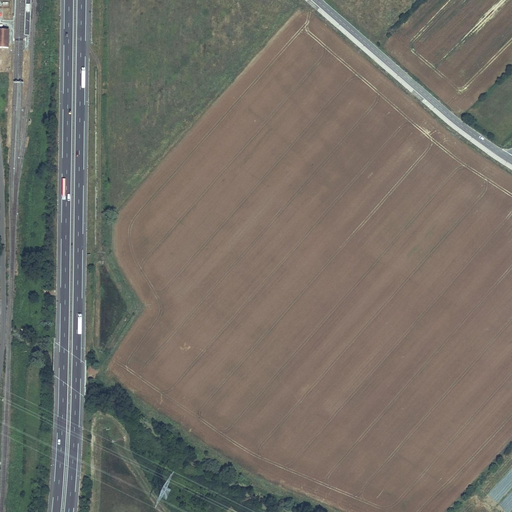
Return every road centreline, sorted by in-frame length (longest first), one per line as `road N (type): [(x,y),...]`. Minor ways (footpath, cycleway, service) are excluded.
road 1 (motorway): [(69,0),(56,511)]
road 2 (motorway): [(68,511),(81,0)]
road 3 (unclassified): [(0,359),(0,172)]
